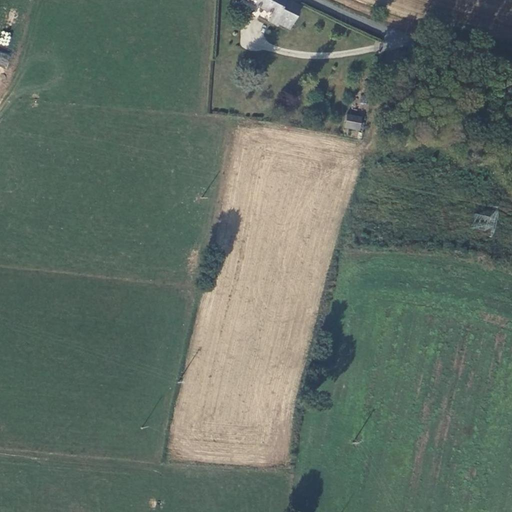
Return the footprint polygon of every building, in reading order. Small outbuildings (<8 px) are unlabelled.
[(240,0),(270,16),(266,24),(274,29),(275,27),(288,33),(299,14),(282,7),(285,1),(283,0),(240,0)] [(282,7),(299,14),(301,11),(285,1),(282,7)] [(8,45),(10,33),(1,32),(0,44),(8,45)] [(0,66),(6,68),(11,54),(0,50),(0,66)] [(360,130),(363,116),(347,114),(345,128),(360,130)] [(473,216),(474,228),(489,227),(488,215),(473,216)]
